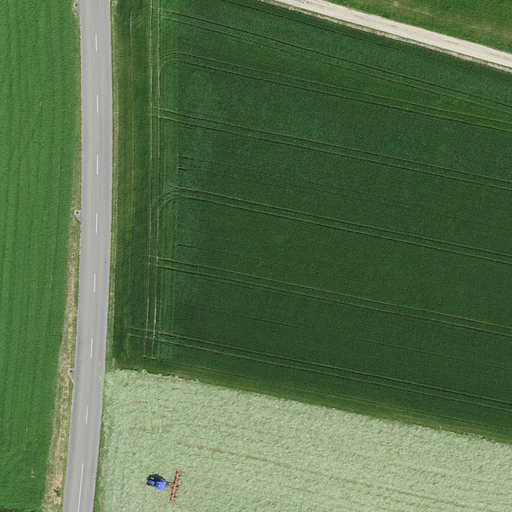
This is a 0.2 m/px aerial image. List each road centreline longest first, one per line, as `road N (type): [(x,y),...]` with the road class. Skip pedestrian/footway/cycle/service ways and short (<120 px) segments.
road 1 (tertiary): [(77,511),(91,335),(95,0)]
road 2 (track): [(298,0),(511,60)]
